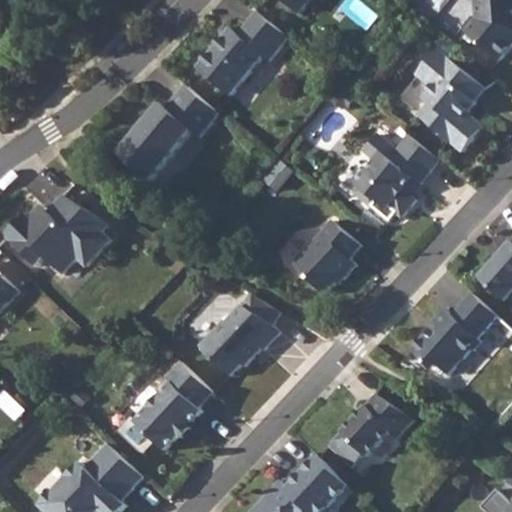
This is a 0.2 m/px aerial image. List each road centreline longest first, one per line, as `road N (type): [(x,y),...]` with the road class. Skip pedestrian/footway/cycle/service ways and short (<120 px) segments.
road 1 (residential): [(511,180),(198,511)]
road 2 (residential): [(0,170),(80,119),(200,0)]
